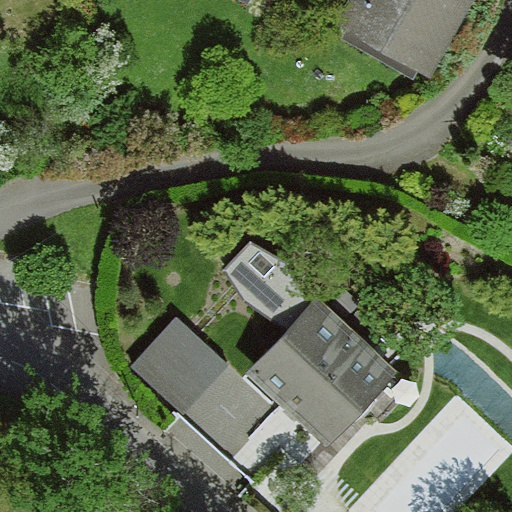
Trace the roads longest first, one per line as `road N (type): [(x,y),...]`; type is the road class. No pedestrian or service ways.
road 1 (residential): [(0,224),(32,205),(394,138),(466,95),(511,11)]
road 2 (residential): [(0,361),(25,367),(89,411),(196,511)]
